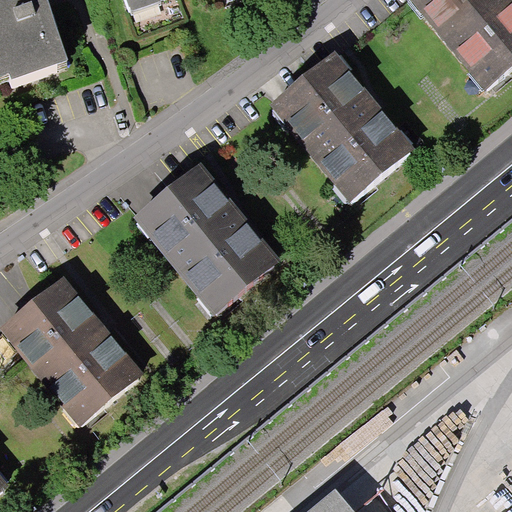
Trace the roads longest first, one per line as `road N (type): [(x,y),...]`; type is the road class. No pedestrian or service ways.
road 1 (primary): [(511,163),(88,511)]
road 2 (residential): [(340,0),(0,248)]
